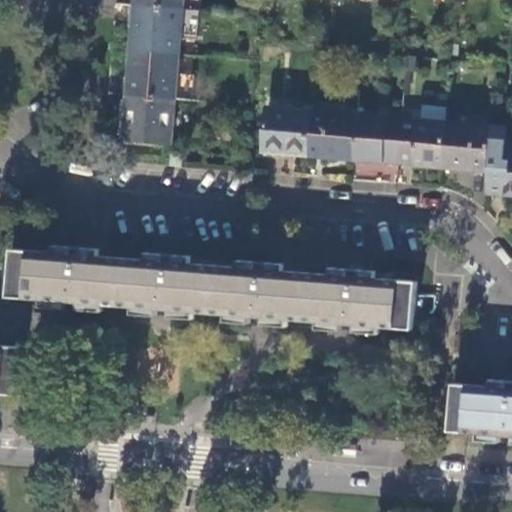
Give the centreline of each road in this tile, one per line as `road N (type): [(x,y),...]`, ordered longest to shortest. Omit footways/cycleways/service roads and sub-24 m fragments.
road 1 (residential): [(511,297),(465,242),(418,220),(80,198),(29,179),(0,148)]
road 2 (secondary): [(511,489),(215,470),(143,449),(78,460),(0,453)]
